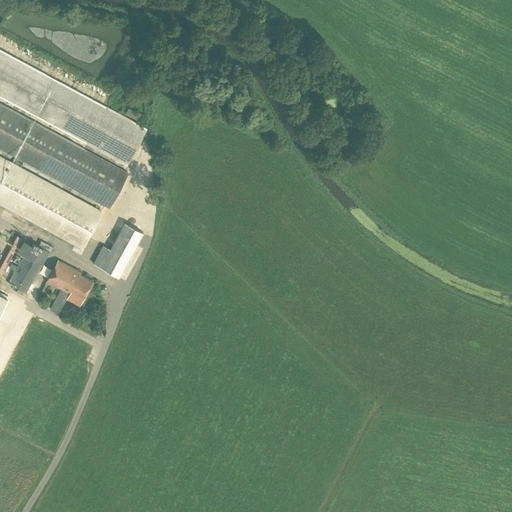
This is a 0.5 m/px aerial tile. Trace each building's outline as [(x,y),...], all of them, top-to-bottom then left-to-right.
[(0,94),(127,164),(145,130),(0,52),(0,94)] [(111,79),(115,82),(119,76),(115,73),(111,79)] [(109,207),(127,174),(0,105),(0,147),(93,198),(109,207)] [(129,108),(127,114),(145,120),(147,114),(129,108)] [(19,167),(22,162),(16,158),(13,164),(19,167)] [(81,249),(100,213),(0,159),(0,201),(44,225),(42,228),(81,249)] [(118,277),(142,233),(124,223),(110,249),(103,245),(93,263),(118,277)] [(49,252),(37,245),(35,248),(29,245),(8,282),(26,292),(49,252)] [(83,299),(92,281),(79,274),(80,272),(58,260),(46,281),(60,289),(55,298),(64,303),(70,292),(83,299)] [(0,319),(12,298),(0,290),(0,319)] [(12,352),(17,343),(14,341),(8,349),(12,352)] [(6,348),(0,353),(0,358),(2,361),(11,354),(6,348)]
